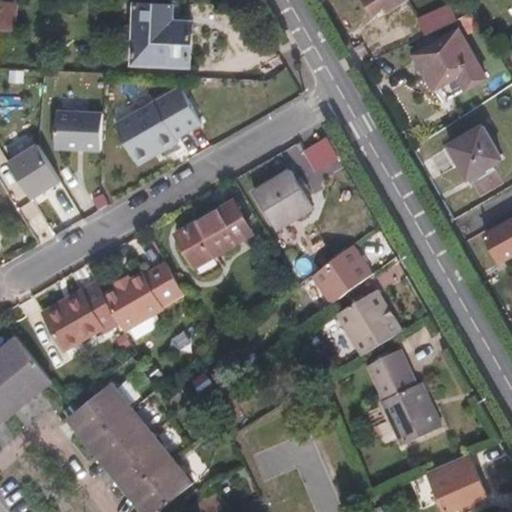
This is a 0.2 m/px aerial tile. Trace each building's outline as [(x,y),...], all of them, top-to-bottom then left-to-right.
[(367,0),(375,15),(386,7),(389,12),(406,0),(367,0)] [(454,15),(446,1),(416,19),(424,33),(454,15)] [(193,66),(194,23),(176,21),(176,4),(137,2),(136,64),(193,66)] [(18,32),(19,5),(0,4),(0,30),(1,30),(18,32)] [(444,103),(486,77),(460,32),(417,57),(444,103)] [(204,121),(184,86),(181,85),(117,122),(139,160),(164,145),(166,149),(182,139),(179,135),(204,121)] [(105,114),(59,110),(56,147),(102,151),(105,114)] [(503,159),(485,127),(451,147),(470,178),(503,159)] [(339,158),(327,138),(325,139),(326,142),(307,152),(317,169),(339,158)] [(307,152),(326,142),(325,139),(305,150),(307,152)] [(40,144),(9,162),(31,199),(61,181),(40,144)] [(315,209),(291,169),(254,192),(278,231),(315,209)] [(254,234),(234,200),(219,209),(239,243),(254,234)] [(239,243),(219,209),(176,234),(196,267),(239,243)] [(501,262),(511,255),(511,221),(487,235),(501,262)] [(374,274),(355,245),(316,273),(333,303),(374,274)] [(162,305),(184,292),(165,261),(142,275),(141,273),(126,282),(118,287),(103,295),(121,324),(125,331),(131,327),(155,313),(163,308),(162,305)] [(126,282),(123,277),(115,282),(118,287),(126,282)] [(104,333),(121,324),(103,295),(96,283),(79,292),(82,297),(44,319),(63,351),(100,329),(104,333)] [(403,331),(378,290),(341,313),(365,354),(403,331)] [(44,319),(82,297),(79,292),(41,315),(44,319)] [(155,313),(131,327),(137,339),(158,326),(159,318),(155,313)] [(18,337),(0,351),(0,423),(52,381),(18,337)] [(417,385),(400,350),(384,357),(369,365),(386,399),(381,402),(403,446),(443,427),(422,383),(417,385)] [(212,412),(242,390),(233,377),(202,399),(212,412)] [(69,419),(144,511),(159,511),(193,484),(111,384),(69,419)] [(487,496),(474,464),(466,467),(462,457),(437,467),(443,478),(435,482),(446,511),(449,511),(457,509),(470,502),(487,496)] [(464,511),(473,508),(470,502),(457,509),(458,511),(464,511)]
